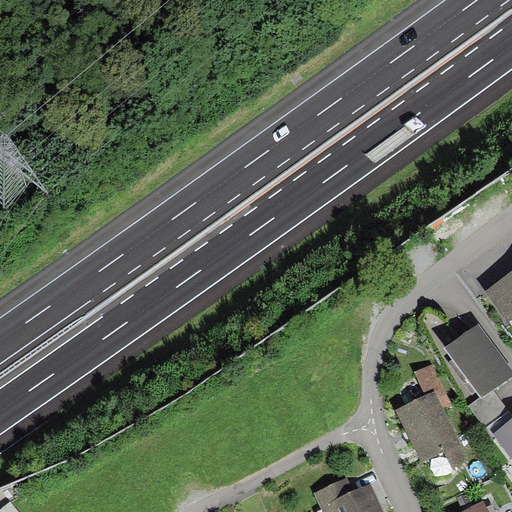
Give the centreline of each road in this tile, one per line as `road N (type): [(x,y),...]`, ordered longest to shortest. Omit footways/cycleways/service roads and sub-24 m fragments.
road 1 (motorway): [(0,411),(511,45)]
road 2 (motorway): [(477,0),(0,340)]
road 3 (residential): [(374,426),(333,438),(201,511)]
road 4 (residential): [(374,426),(371,381),(388,326),(444,269)]
